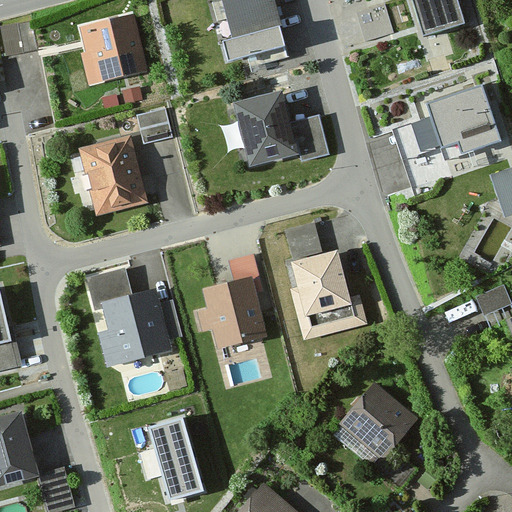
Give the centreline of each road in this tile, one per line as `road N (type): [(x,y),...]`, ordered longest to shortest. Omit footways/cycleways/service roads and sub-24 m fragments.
road 1 (residential): [(100,511),(41,268),(362,183)]
road 2 (residential): [(454,511),(466,498),(471,464),(362,183)]
road 3 (residential): [(362,183),(316,0)]
